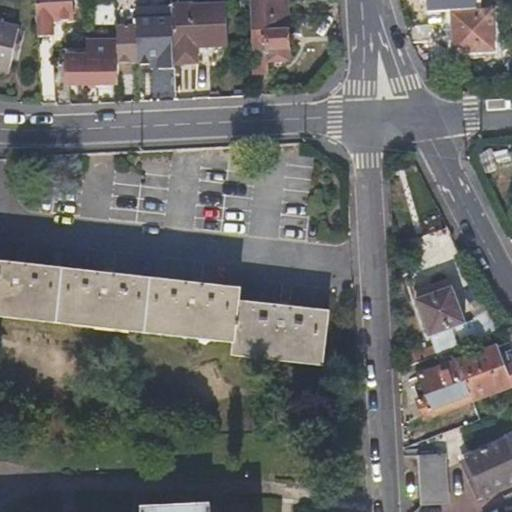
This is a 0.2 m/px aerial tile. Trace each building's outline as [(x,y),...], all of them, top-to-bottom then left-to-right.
[(72,0),(35,0),(38,36),(53,35),(52,20),(73,19),(72,0)] [(173,6),(174,62),(195,63),(195,46),(227,45),(225,4),(173,4),(173,6)] [(174,62),(173,6),(137,7),(138,24),(116,25),(117,42),(117,60),(118,60),(139,60),(139,62),(159,62),(159,67),(174,67),(174,62)] [(491,11),(453,13),(455,52),(493,50),(491,11)] [(289,18),(252,20),(255,74),(269,73),(268,61),(291,60),(289,18)] [(0,24),(0,68),(10,71),(19,29),(0,24)] [(67,61),(67,84),(118,84),(118,60),(117,60),(117,42),(88,42),(88,54),(72,54),(72,61),(67,61)] [(423,234),(443,227),(439,216),(419,222),(423,234)] [(324,364),(326,346),(329,313),(240,303),(241,290),(0,263),(0,315),(235,342),(234,355),(324,364)] [(464,323),(451,287),(417,299),(429,335),(464,323)] [(470,392),(472,400),(511,385),(511,365),(503,368),(497,346),(457,361),(470,392)] [(424,418),(472,400),(470,392),(457,361),(419,375),(427,395),(418,399),(424,418)] [(511,483),(511,453),(506,439),(467,456),(484,496),(511,483)] [(443,454),(418,455),(420,506),(445,504),(443,454)]
